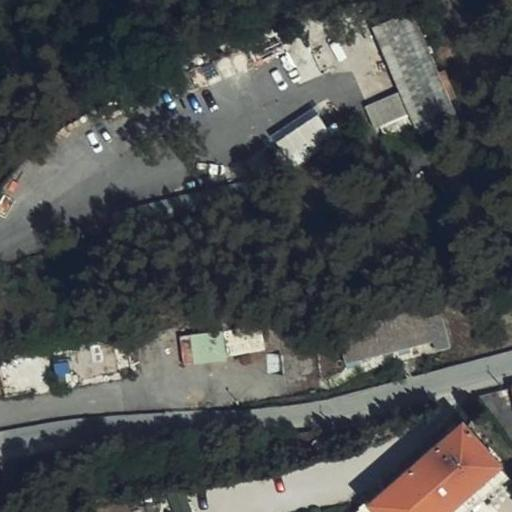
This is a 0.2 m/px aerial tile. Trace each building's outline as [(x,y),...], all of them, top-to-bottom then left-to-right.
[(412,17),(374,33),(402,98),(366,113),(375,135),(381,133),(384,139),(410,145),(458,125),(412,17)] [(320,111),(280,136),(297,163),(337,139),(320,111)] [(427,315),(340,337),(347,366),(435,344),(438,354),(452,350),(444,320),(430,324),(427,315)] [(264,325),(250,326),(252,346),(266,345),(264,325)] [(229,358),(227,328),(183,331),(185,361),(229,358)] [(375,507),(379,511),(451,511),(473,493),(486,506),(511,483),(466,431),(403,484),(375,507)] [(369,500),(375,507),(403,484),(396,478),(369,500)]
